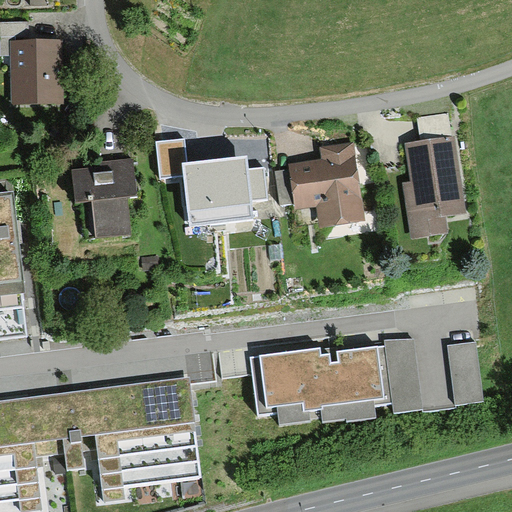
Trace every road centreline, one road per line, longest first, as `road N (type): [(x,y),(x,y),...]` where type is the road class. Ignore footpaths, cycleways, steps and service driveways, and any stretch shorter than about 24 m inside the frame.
road 1 (residential): [(96,0),(124,78),(198,115),(368,104),(511,67)]
road 2 (residential): [(0,366),(475,309)]
road 3 (secondary): [(296,511),(511,459)]
